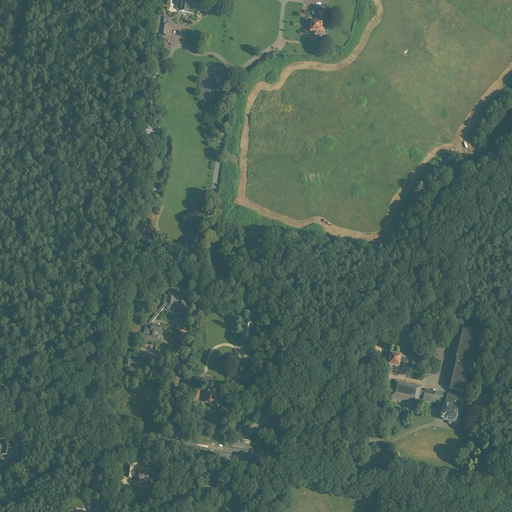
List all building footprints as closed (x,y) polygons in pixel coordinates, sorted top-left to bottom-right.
[(180,0),(179,10),(179,11),(191,13),(193,3),(196,3),(196,0),(180,0)] [(311,22),(310,27),(309,27),(308,28),(308,29),(309,30),(310,30),(310,31),(315,32),(315,34),(321,35),(321,32),(321,26),(322,16),(322,11),(318,11),(317,16),(318,16),(317,18),(314,18),(314,20),(313,21),(311,21),(311,22)] [(158,34),(166,36),(168,24),(167,24),(165,23),(166,18),(161,17),(158,34)] [(143,334),(142,341),(157,343),(158,337),(158,336),(158,334),(158,333),(160,333),(161,329),(162,326),(157,325),(155,325),(156,323),(153,322),(152,324),(151,324),(152,322),(153,321),(154,320),(166,306),(167,306),(166,308),(174,310),(174,309),(177,309),(177,310),(184,311),(187,295),(186,295),(187,292),(183,292),(183,294),(168,292),(168,295),(167,304),(165,304),(150,322),(150,324),(146,324),(144,334),(143,334)] [(243,311),(239,340),(249,341),(252,312),(243,311)] [(470,362),(477,333),(462,330),(455,359),(456,359),(449,389),(455,390),(454,396),(457,397),(458,394),(459,394),(460,391),(462,392),(469,362),(470,362)] [(390,353),(390,358),(385,357),(384,360),(381,360),(380,363),(388,365),(399,367),(401,355),(390,353)] [(127,360),(126,365),(124,372),(125,372),(132,373),(135,374),(137,367),(133,366),(130,366),(131,360),(127,360)] [(431,364),(413,361),(412,361),(411,364),(410,364),(409,368),(429,371),(431,364)] [(238,362),(237,374),(237,377),(248,378),(249,363),(238,362)] [(420,391),(421,386),(394,380),(390,397),(417,403),(419,395),(424,396),(425,392),(420,391)] [(207,393),(205,402),(210,403),(210,405),(212,406),(213,405),(213,404),(214,404),(217,404),(218,395),(216,395),(216,394),(216,390),(209,389),(208,389),(208,393),(207,393)] [(457,397),(454,396),(425,389),(425,392),(424,396),(423,400),(439,404),(439,401),(445,402),(445,405),(444,405),(441,416),(444,417),(443,421),(449,422),(448,424),(449,424),(449,425),(450,425),(451,425),(451,424),(452,424),(452,423),(457,424),(458,422),(461,422),(464,420),(465,415),(464,412),(461,410),(461,409),(456,408),(454,407),(457,397)] [(0,453),(2,454),(10,456),(10,457),(13,458),(12,462),(19,463),(21,452),(14,450),(14,451),(11,451),(12,447),(10,446),(11,442),(6,441),(5,445),(4,445),(4,446),(1,445),(0,446),(0,445),(0,453)] [(147,473),(142,472),(142,473),(132,471),(131,477),(132,476),(138,477),(137,481),(138,481),(138,482),(141,482),(142,481),(151,483),(158,485),(159,479),(149,477),(149,474),(147,473)] [(1,497),(8,499),(11,500),(11,501),(15,502),(16,495),(12,494),(12,496),(2,493),(1,497)]
